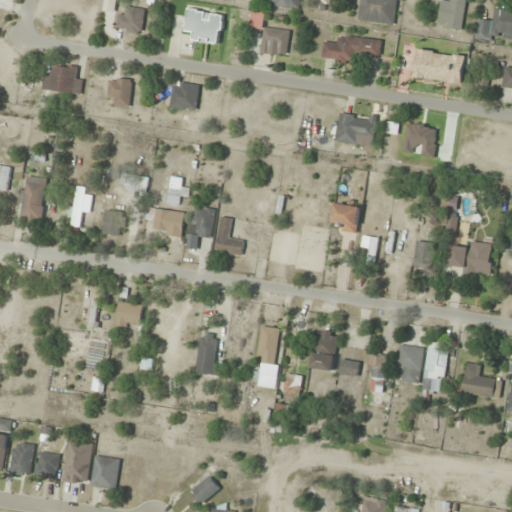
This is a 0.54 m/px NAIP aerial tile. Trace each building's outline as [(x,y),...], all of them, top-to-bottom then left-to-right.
[(115,0),(105,0),(105,12),(115,12),(115,0)] [(273,0),(273,8),(303,11),(303,0),(273,0)] [(360,0),(357,21),(395,27),(398,0),(360,0)] [(439,0),(440,28),(465,28),(464,0),(439,0)] [(116,30),(141,35),(146,10),(127,6),(125,15),(120,14),(116,30)] [(511,39),(511,9),(494,8),(493,21),(478,20),(476,39),(489,40),(489,38),(511,39)] [(219,45),(224,15),(189,9),(186,32),(195,33),(194,41),(219,45)] [(262,28),(263,14),(252,13),(251,28),(263,29),(261,53),(287,56),(290,31),(262,28)] [(380,58),(383,40),(340,34),(339,44),(324,42),(322,60),(354,64),(355,55),(380,58)] [(467,56),(417,49),(413,78),(463,85),(467,56)] [(81,96),(83,79),(77,79),(79,68),(46,64),(43,91),(81,96)] [(511,92),(511,65),(507,64),(502,90),(511,92)] [(130,107),(133,80),(111,77),(108,104),(130,107)] [(201,87),(175,81),(169,106),(195,112),(201,87)] [(337,141),(373,146),(378,117),(341,112),(337,141)] [(0,191),(5,193),(14,170),(0,165),(0,191)] [(147,192),(148,178),(122,175),(121,188),(147,192)] [(21,221),(41,225),(48,182),(27,178),(21,221)] [(188,188),(182,188),(181,179),(169,180),(170,205),(179,205),(179,198),(189,197),(188,188)] [(69,226),(81,227),(83,213),(91,213),(92,195),(90,195),(90,190),(73,188),(69,226)] [(355,234),(362,209),(338,202),(333,222),(343,225),(342,230),(355,234)] [(192,235),(211,238),(216,210),(197,207),(192,235)] [(186,213),(150,208),(148,221),(155,222),(154,230),(183,234),(186,213)] [(125,214),(106,210),(102,234),(121,237),(125,214)] [(242,256),(244,240),(229,238),(232,219),(221,217),(216,252),(242,256)] [(511,253),(511,237),(505,236),(502,252),(511,253)] [(435,242),(415,243),(416,268),(436,267),(435,242)] [(471,248),(451,247),(450,266),(464,267),(463,275),(492,277),(493,244),(471,243),(471,248)] [(141,304),(116,308),(119,329),(144,325),(141,304)] [(280,329),(262,326),(257,359),(262,360),(261,370),(254,369),(252,385),(276,389),(280,366),(275,365),(280,329)] [(333,371),(338,333),(317,330),(312,368),(333,371)] [(222,365),(215,364),(219,337),(202,334),(196,373),(220,377),(222,365)] [(396,381),(419,384),(424,348),(401,345),(396,381)] [(447,352),(429,348),(421,392),(439,395),(447,352)] [(388,357),(370,355),(368,377),(385,379),(388,357)] [(360,362),(341,360),(338,382),(357,384),(360,362)] [(502,380),(482,377),(483,367),(466,364),(462,393),(499,399),(502,380)] [(298,403),(303,378),(285,374),(280,399),(298,403)] [(12,421),(0,420),(0,429),(12,430),(12,421)] [(94,444),(69,441),(63,482),(88,485),(94,444)] [(35,446),(15,444),(12,473),(32,475),(35,446)] [(56,479),(61,455),(41,451),(36,476),(56,479)] [(116,490),(121,460),(96,456),(91,486),(116,490)] [(220,487),(208,476),(192,493),(204,504),(220,487)] [(386,511),(388,502),(364,499),(362,511),(386,511)]
